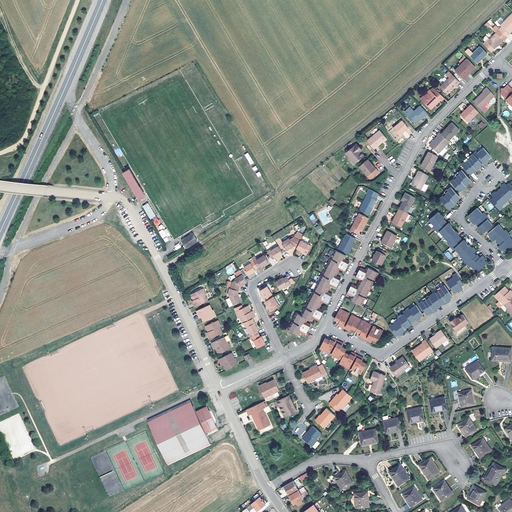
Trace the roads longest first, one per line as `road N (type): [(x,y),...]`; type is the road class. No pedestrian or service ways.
road 1 (residential): [(325,326),(420,140),(498,59)]
road 2 (primary): [(0,231),(102,0)]
road 3 (residential): [(220,390),(127,204),(110,196)]
road 4 (residential): [(325,326),(372,354),(390,352),(505,267)]
road 5 (track): [(77,0),(24,138),(0,153)]
road 6 (residential): [(283,358),(252,293),(255,283),(292,265)]
